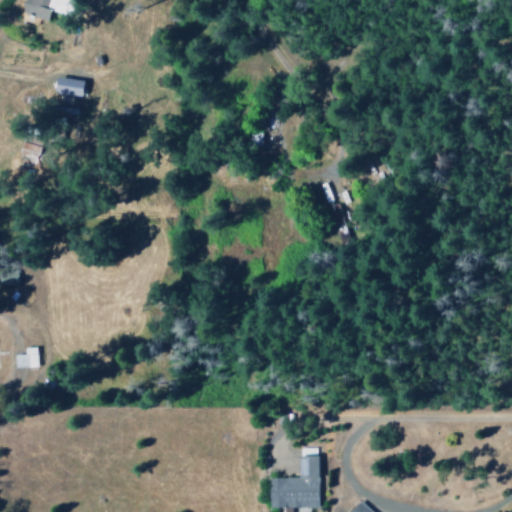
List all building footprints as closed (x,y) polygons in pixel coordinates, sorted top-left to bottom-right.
[(56,94),(84,96),(85,79),(57,78),(56,94)] [(41,147),(24,142),(17,161),(34,167),(41,147)] [(37,347),(25,348),(25,355),(15,355),(15,368),(38,367),(37,347)] [(270,478),(270,508),(319,508),(319,456),(299,456),(298,478),(270,478)] [(350,511),(372,511),(358,502),(350,511)]
